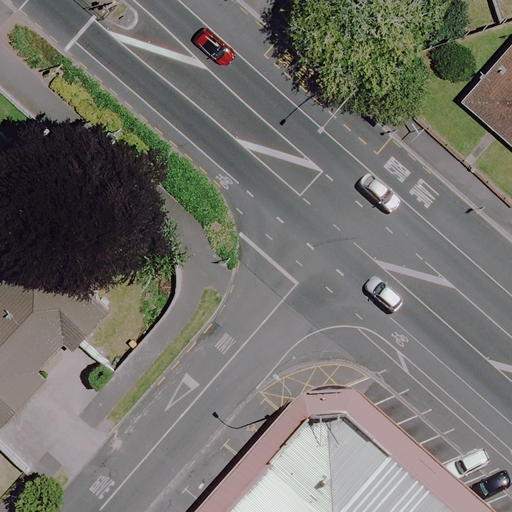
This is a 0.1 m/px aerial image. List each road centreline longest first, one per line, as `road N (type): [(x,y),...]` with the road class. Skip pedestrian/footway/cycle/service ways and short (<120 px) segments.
road 1 (residential): [(347,221),(94,511)]
road 2 (secondary): [(511,366),(347,221)]
road 3 (secondary): [(226,119),(113,57),(46,0)]
road 4 (secondary): [(347,221),(226,119)]
road 5 (secondary): [(173,0),(226,119)]
